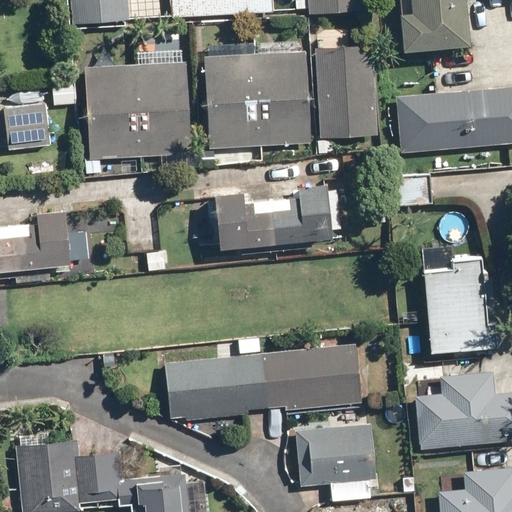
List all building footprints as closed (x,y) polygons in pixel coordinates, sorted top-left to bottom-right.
[(126,0),(66,0),(68,22),(127,16),(126,0)] [(269,0),(167,0),(169,14),(270,9),(269,0)] [(361,8),(360,0),(306,0),(307,11),(361,8)] [(412,0),(413,13),(399,14),(402,46),(466,42),(462,0),(412,0)] [(317,137),(373,135),(369,43),(313,45),(317,137)] [(304,48),(202,54),(207,147),(310,141),(304,48)] [(185,59),(82,65),(87,158),(190,153),(185,59)] [(79,75),(55,76),(56,108),(81,106),(79,75)] [(397,151),(511,142),(511,83),(393,93),(397,151)] [(42,100),(0,105),(5,147),(47,142),(42,100)] [(425,172),(384,175),(386,204),(427,201),(425,172)] [(332,235),(327,181),(298,184),(299,194),(247,199),(246,189),(215,192),(220,245),(332,235)] [(0,268),(69,262),(64,209),(36,211),(37,221),(0,224),(0,268)] [(450,267),(419,270),(427,350),(495,344),(493,322),(485,322),(479,254),(449,257),(450,267)] [(360,397),(354,342),(162,362),(168,417),(360,397)] [(437,391),(412,393),(417,447),(511,438),(511,389),(491,391),(489,369),(436,374),(437,391)] [(367,422),(292,430),(297,484),(327,480),(329,499),(367,495),(365,478),(373,477),(367,422)] [(73,438),(12,444),(19,511),(69,511),(78,511),(77,499),(115,496),(116,504),(128,503),(129,511),(187,511),(184,471),(118,477),(116,449),(75,453),(73,438)] [(461,487),(435,489),(437,511),(511,511),(511,464),(459,469),(461,487)]
